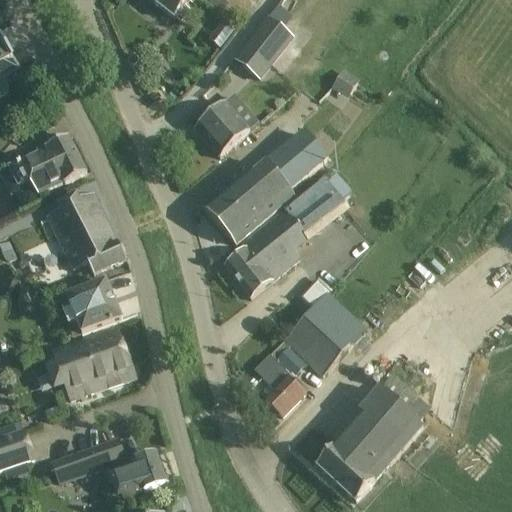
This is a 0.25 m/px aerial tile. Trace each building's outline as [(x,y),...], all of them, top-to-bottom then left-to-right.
[(191,0),(147,0),(175,21),(191,0)] [(292,42),(268,23),(236,63),(260,83),(292,42)] [(210,43),(219,51),(233,33),(223,26),(210,43)] [(0,103),(12,96),(5,87),(21,76),(0,43),(0,103)] [(358,85),(343,75),(337,85),(352,95),(358,85)] [(159,77),(143,85),(147,91),(162,83),(159,77)] [(251,135),(225,106),(196,132),(221,161),(251,135)] [(294,200),(292,197),(331,165),(305,134),(267,168),(254,179),(250,175),(206,212),(237,249),(294,200)] [(48,155),(63,184),(65,187),(87,175),(69,143),(48,155)] [(36,198),(41,196),(63,184),(48,155),(28,165),(25,161),(7,171),(9,174),(0,178),(10,198),(30,187),(36,198)] [(299,260),(296,257),(310,246),(305,240),(345,209),(342,205),(352,198),(334,174),(271,225),(243,248),(247,253),(226,270),(252,302),(274,285),(272,282),(299,260)] [(126,263),(117,244),(119,243),(97,200),(48,225),(70,266),(74,274),(88,267),(94,278),(126,263)] [(351,316),(374,341),(423,296),(400,272),(351,316)] [(122,322),(106,284),(68,300),(84,338),(122,322)] [(366,335),(328,298),(285,344),(323,380),(366,335)] [(72,407),(137,380),(116,330),(52,357),(72,407)] [(283,346),(272,356),(296,380),(307,369),(283,346)] [(254,374),(274,394),(266,403),(284,420),(306,397),(309,393),(296,380),(272,356),(254,374)] [(381,393),(381,392),(360,417),(365,421),(338,451),(336,449),(317,470),(357,506),(375,485),(376,486),(424,431),(420,427),(431,412),(393,379),(381,393)] [(26,435),(0,445),(0,476),(36,463),(26,435)] [(74,460),(53,468),(61,487),(126,463),(118,443),(104,449),(74,460)] [(158,458),(114,473),(105,477),(109,488),(112,487),(117,503),(168,485),(158,458)]
